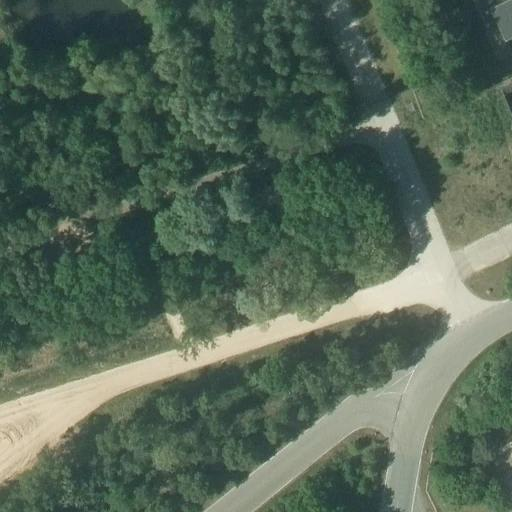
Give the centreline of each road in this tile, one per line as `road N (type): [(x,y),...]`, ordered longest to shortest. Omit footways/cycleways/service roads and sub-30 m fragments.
road 1 (track): [(0,424),(210,350),(445,282)]
road 2 (track): [(210,350),(42,239),(0,249)]
road 3 (unclassified): [(399,511),(415,421),(439,372),(480,328),(511,313)]
